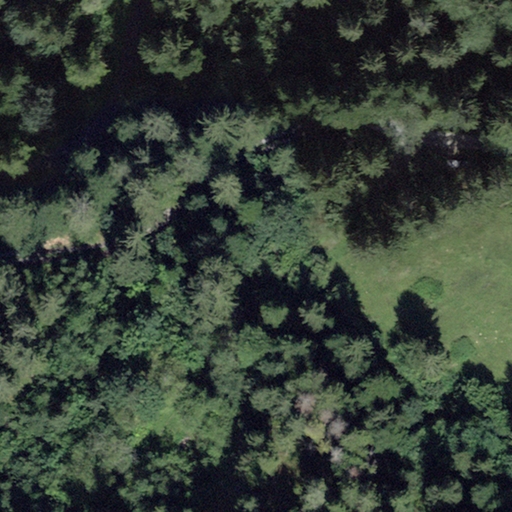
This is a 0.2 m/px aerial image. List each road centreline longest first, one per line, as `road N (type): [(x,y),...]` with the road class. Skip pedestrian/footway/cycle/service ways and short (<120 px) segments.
road 1 (track): [(414,137),(204,362),(94,511)]
road 2 (track): [(0,263),(129,242),(226,193),(300,127),(361,121),(414,137)]
road 3 (track): [(0,187),(70,154),(111,100),(137,0)]
